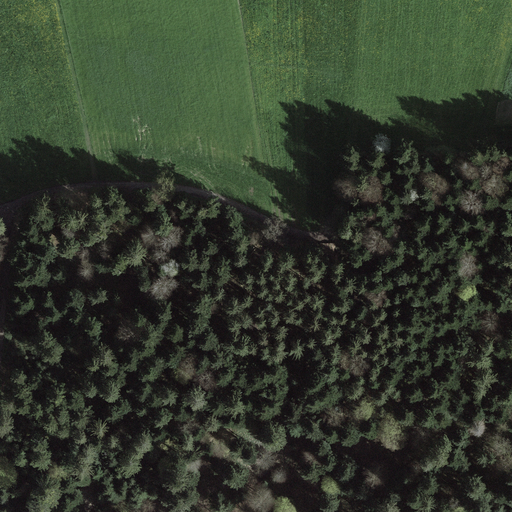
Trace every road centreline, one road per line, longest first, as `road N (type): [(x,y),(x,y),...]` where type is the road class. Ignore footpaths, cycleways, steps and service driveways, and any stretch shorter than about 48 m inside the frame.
road 1 (track): [(511,203),(452,207),(350,235),(299,235),(180,189),(56,194),(27,205)]
road 2 (track): [(0,201),(27,205),(9,244),(0,363)]
